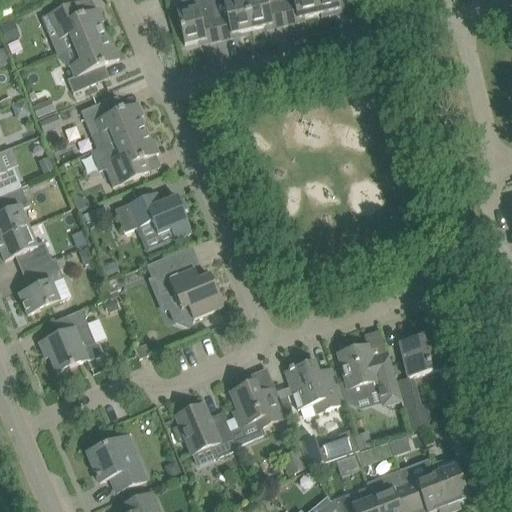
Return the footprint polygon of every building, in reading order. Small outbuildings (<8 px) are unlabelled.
[(212,7),(210,0),(198,0),(197,0),(176,5),(185,47),(206,42),(207,46),(220,43),(215,19),(212,7)] [(210,0),(212,7),(215,19),(220,43),(233,40),(233,36),(253,32),(245,0),(210,0)] [(245,0),(253,32),(272,27),(273,31),(287,27),(280,0),(245,0)] [(280,0),(287,27),(300,24),(299,21),(319,16),(315,0),(280,0)] [(354,12),(351,0),(315,0),(319,16),(339,12),(340,15),(354,12)] [(70,38),(76,50),(107,37),(102,25),(104,24),(99,11),(80,18),(75,6),(57,14),(42,20),(48,34),(55,31),(60,42),(70,38)] [(21,38),(14,22),(1,28),(8,44),(21,38)] [(107,37),(76,50),(81,63),(71,68),(76,79),(68,82),(74,96),(90,89),(85,76),(120,62),(115,48),(112,49),(107,37)] [(0,67),(10,63),(6,54),(4,50),(0,51),(0,67)] [(12,107),(12,106),(9,99),(0,103),(3,110),(12,107)] [(25,101),(12,106),(12,107),(18,122),(32,116),(25,101)] [(34,109),(38,119),(55,112),(51,102),(34,109)] [(91,155),(147,132),(142,120),(144,118),(138,105),(103,120),(97,108),(82,114),(97,151),(91,154),(91,155)] [(40,124),(45,135),(63,127),(58,117),(40,124)] [(147,132),(91,155),(100,174),(106,172),(114,190),(153,174),(148,161),(160,156),(154,143),(152,144),(147,132)] [(39,164),(44,176),(55,171),(50,159),(39,164)] [(0,198),(22,190),(14,170),(6,174),(0,160),(0,198)] [(0,242),(29,230),(22,212),(30,209),(22,190),(0,198),(0,242)] [(172,232),(176,242),(193,235),(184,214),(188,212),(183,201),(179,203),(178,199),(156,209),(151,198),(116,212),(126,236),(153,224),(158,238),(172,232)] [(16,259),(23,276),(57,262),(56,261),(53,262),(45,244),(37,247),(29,230),(0,242),(0,250),(5,264),(16,259)] [(94,263),(88,251),(80,254),(85,267),(94,263)] [(148,269),(153,281),(152,281),(159,298),(174,292),(180,307),(172,310),(177,320),(175,324),(190,330),(193,321),(194,322),(224,309),(211,278),(200,283),(195,272),(180,278),(172,258),(148,269)] [(57,262),(23,276),(30,293),(20,297),(28,318),(61,304),(60,303),(70,299),(71,296),(57,262)] [(102,269),(107,281),(121,275),(116,263),(102,269)] [(106,286),(111,297),(122,293),(117,282),(106,286)] [(104,306),(108,315),(120,310),(116,301),(104,306)] [(83,313),(72,318),(53,325),(58,338),(40,346),(46,361),(51,359),(57,375),(88,362),(88,361),(91,362),(101,357),(102,355),(99,348),(95,347),(97,346),(83,313)] [(396,383),(403,403),(409,424),(408,424),(411,435),(433,428),(427,406),(422,407),(414,379),(442,373),(438,353),(447,351),(441,326),(421,330),(423,336),(414,338),(414,342),(400,345),(408,380),(396,383)] [(136,351),(138,358),(140,362),(150,358),(146,347),(136,351)] [(388,407),(403,403),(396,383),(395,378),(388,354),(371,359),(368,348),(339,356),(347,384),(338,387),(343,403),(351,400),(357,403),(381,396),(384,405),(388,407)] [(343,403),(338,387),(332,371),(320,375),(316,364),(294,371),(294,370),(289,371),(290,373),(286,374),(291,389),(292,393),(294,397),(299,413),(314,408),(317,417),(345,408),(343,403)] [(236,419),(241,430),(256,424),(259,432),(284,421),(272,392),(260,396),(256,385),(231,395),(239,413),(235,415),(236,419)] [(291,389),(277,394),(279,399),(280,402),(294,397),(292,393),(291,389)] [(180,427),(185,437),(187,443),(193,457),(213,449),(218,461),(239,452),(231,434),(227,424),(214,429),(204,407),(177,418),(180,427)] [(180,427),(174,430),(180,445),(187,443),(185,437),(180,427)] [(368,435),(356,439),(361,454),(373,450),(368,435)] [(301,452),(302,454),(309,470),(331,461),(325,446),(317,449),(313,438),(298,444),(301,452)] [(129,439),(120,442),(88,456),(101,485),(111,481),(117,495),(147,483),(129,439)] [(393,443),(396,455),(413,451),(410,439),(393,443)] [(361,454),(355,456),(361,470),(393,458),(388,445),(373,450),(361,454)] [(309,470),(302,454),(301,452),(281,460),(289,479),(309,470)] [(431,461),(399,473),(405,487),(414,511),(423,511),(426,511),(450,511),(432,465),(431,461)] [(455,461),(432,465),(450,511),(460,511),(462,511),(459,505),(470,501),(468,495),(479,491),(472,461),(457,467),(455,461)] [(182,475),(177,462),(164,467),(170,480),(182,475)] [(367,485),(368,490),(369,489),(377,511),(414,511),(405,487),(399,473),(367,485)] [(337,511),(336,511),(377,511),(369,489),(368,490),(359,493),(363,504),(353,507),(349,496),(331,503),(337,511)] [(158,511),(152,496),(140,501),(121,509),(122,511),(158,511)]
